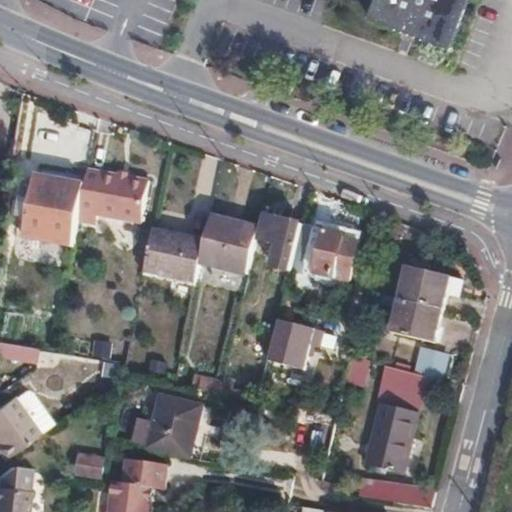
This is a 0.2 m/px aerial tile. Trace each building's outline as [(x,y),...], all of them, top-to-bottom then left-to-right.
[(373,0),(368,17),(452,49),(470,0),(373,0)] [(282,94),(289,96),(296,75),(291,73),(282,94)] [(121,176),(91,170),(88,184),(81,223),(98,226),(100,217),(144,226),(153,183),(134,178),(121,176)] [(81,223),(88,184),(40,175),(35,199),(24,197),(21,215),(32,217),(28,235),(76,245),(81,223)] [(251,269),(262,225),(213,213),(208,239),(204,257),(251,269)] [(296,265),(305,226),(270,216),(264,240),(280,245),(275,267),(294,271),(296,265)] [(346,233),(306,223),(305,226),(296,265),(351,279),(358,250),(343,246),(346,233)] [(208,239),(157,229),(149,272),(199,283),(204,257),(208,239)] [(456,313),(463,281),(451,279),(451,277),(411,267),(394,332),(435,342),(444,310),(456,313)] [(289,292),(283,319),(293,321),(299,295),(289,292)] [(94,340),(94,356),(111,357),(111,340),(94,340)] [(30,348),(0,342),(0,360),(27,365),(30,348)] [(445,378),(452,354),(421,345),(414,369),(445,378)] [(38,349),(30,348),(27,365),(34,366),(38,349)] [(362,386),(371,367),(355,360),(346,379),(362,386)] [(0,450),(4,458),(56,423),(33,389),(18,398),(17,396),(0,407),(0,450)] [(158,449),(199,456),(207,403),(166,396),(158,449)] [(401,476),(418,415),(382,406),(365,466),(401,476)] [(74,474),(103,480),(108,457),(79,451),(74,474)] [(114,484),(154,490),(154,488),(164,489),(167,466),(127,461),(125,483),(114,482),(114,484)] [(28,491),(30,474),(5,471),(0,474),(0,503),(28,508),(30,491),(28,491)] [(431,509),(435,493),(362,483),(358,499),(431,509)] [(151,511),(154,490),(114,484),(110,511),(151,511)] [(0,511),(27,511),(28,508),(0,503),(0,511)]
